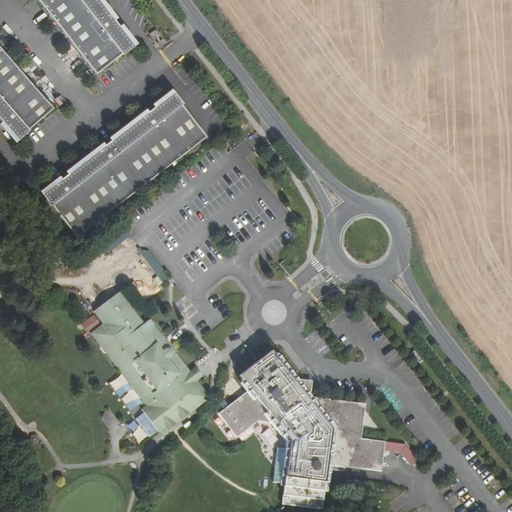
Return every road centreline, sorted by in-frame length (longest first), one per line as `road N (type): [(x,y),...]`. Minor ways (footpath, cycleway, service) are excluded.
road 1 (secondary): [(297,152),(178,0)]
road 2 (secondary): [(511,428),(430,324)]
